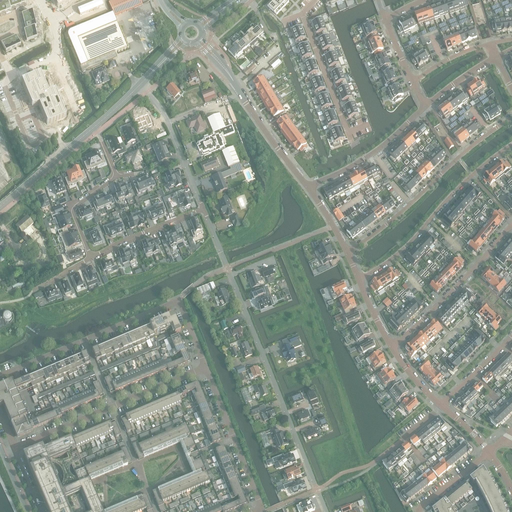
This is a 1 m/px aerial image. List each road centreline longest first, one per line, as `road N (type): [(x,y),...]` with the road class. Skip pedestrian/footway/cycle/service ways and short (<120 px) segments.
road 1 (residential): [(326,511),(203,208)]
road 2 (residential): [(0,375),(178,300),(205,368)]
road 3 (residential): [(13,449),(205,368)]
road 4 (residential): [(391,347),(511,227)]
road 5 (residential): [(216,59),(307,187)]
road 6 (residential): [(359,279),(394,257),(472,176)]
road 7 (residential): [(205,368),(262,510)]
road 8 (residential): [(312,0),(302,10),(351,138)]
road 9 (residential): [(457,158),(347,252)]
road 10 (residential): [(307,187),(373,152),(424,106)]
road 11 (residential): [(203,208),(163,111),(140,83)]
road 12 (residential): [(91,0),(56,20),(55,57),(12,73)]
road 13 (residential): [(203,208),(91,257)]
road 14 (tertiary): [(0,206),(93,127)]
